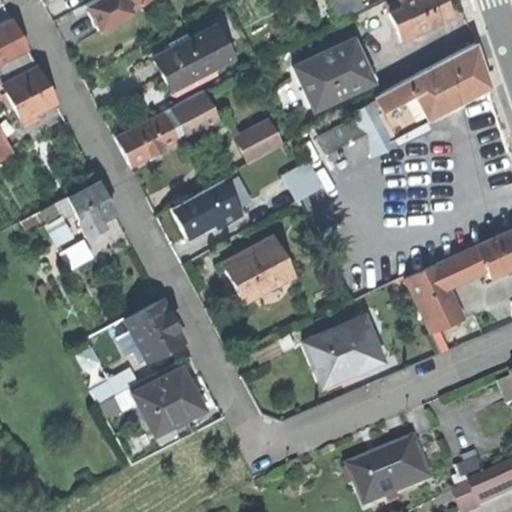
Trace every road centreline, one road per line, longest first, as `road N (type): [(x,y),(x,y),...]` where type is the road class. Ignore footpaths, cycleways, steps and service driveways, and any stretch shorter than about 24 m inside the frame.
road 1 (residential): [(15,0),(250,435),(292,438),(511,344)]
road 2 (unknown): [(511,186),(373,255)]
